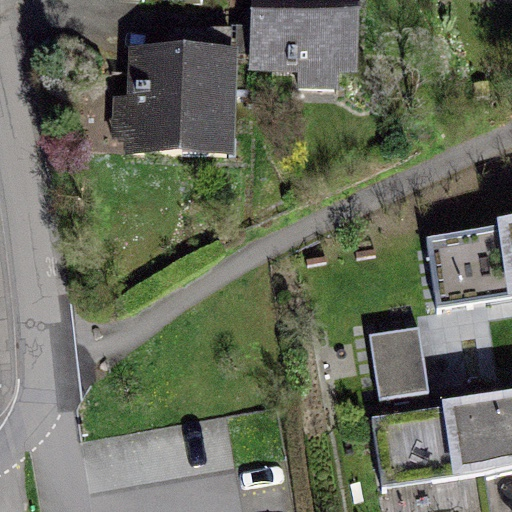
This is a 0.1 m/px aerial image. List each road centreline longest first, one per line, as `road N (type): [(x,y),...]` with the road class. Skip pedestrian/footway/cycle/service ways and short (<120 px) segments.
road 1 (track): [(38,385),(511,107)]
road 2 (residential): [(0,106),(36,276),(38,385),(71,511)]
road 3 (track): [(13,511),(38,385)]
